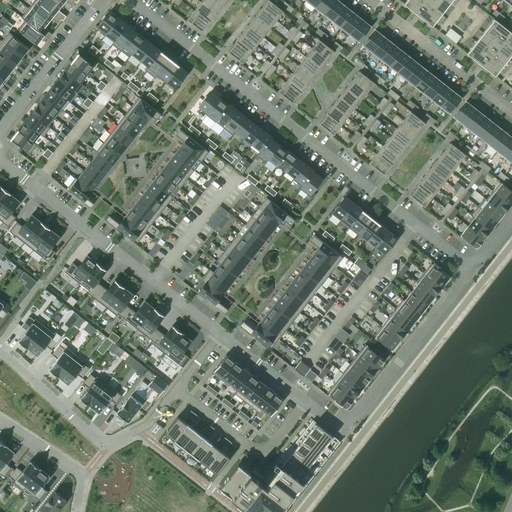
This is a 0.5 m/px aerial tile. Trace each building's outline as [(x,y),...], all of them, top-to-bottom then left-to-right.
[(36,0),(34,0),(28,8),(47,23),(51,19),(57,24),(61,19),(36,0)] [(54,0),(36,0),(61,19),(62,21),(66,16),(58,10),(62,5),(54,0)] [(215,0),(202,0),(201,2),(215,14),(222,5),(215,0)] [(268,0),(261,9),(276,20),(283,11),(268,0)] [(320,0),(315,7),(323,14),(334,0),(320,0)] [(336,0),(334,0),(323,14),(332,20),(344,6),(336,0)] [(406,0),(403,4),(414,12),(415,13),(416,14),(420,17),(421,18),(422,19),(432,27),(453,0),(406,0)] [(201,2),(194,11),(208,22),(215,14),(201,2)] [(344,6),(332,20),(340,27),(352,12),(344,6)] [(21,17),(25,21),(25,20),(47,37),(46,37),(48,39),(52,34),(44,28),(47,23),(28,8),(21,17)] [(261,9),(255,17),(269,29),(276,20),(261,9)] [(102,21),(96,29),(105,36),(119,18),(110,11),(105,17),(104,16),(101,21),(102,21)] [(194,11),(187,20),(195,26),(201,31),(208,23),(209,22),(208,22),(194,11)] [(352,12),(340,27),(349,34),(361,19),(352,12)] [(255,17),(248,26),(263,37),(269,29),(255,17)] [(119,18),(105,36),(113,42),(127,25),(119,18)] [(361,19),(349,34),(358,41),(358,40),(369,27),(370,26),(361,19)] [(511,33),(494,19),(466,54),(476,62),(478,63),(479,64),(483,67),(482,67),(484,68),(485,69),(495,77),(511,55),(511,33)] [(18,29),(17,29),(37,45),(37,44),(41,40),(43,42),(46,37),(47,37),(25,20),(25,21),(18,29)] [(113,42),(112,44),(121,51),(124,47),(123,47),(136,32),(127,25),(113,42)] [(248,26),(241,34),(256,46),(263,37),(248,26)] [(450,28),(445,35),(456,44),(461,37),(450,28)] [(375,30),(363,45),(372,52),(384,37),(375,30)] [(9,32),(2,41),(21,57),(28,48),(9,32)] [(124,47),(121,51),(129,58),(132,54),(144,38),(136,32),(123,47),(124,47)] [(241,34),(235,43),(249,54),(256,46),(241,34)] [(384,37),(372,52),(381,59),(392,44),(384,37)] [(144,38),(132,54),(140,61),(153,45),(144,38)] [(319,39),(312,48),(326,60),(334,51),(319,39)] [(2,41),(0,43),(0,53),(15,65),(21,57),(2,41)] [(234,43),(228,52),(234,56),(234,57),(242,63),(249,54),(235,43),(234,43)] [(392,44),(381,59),(389,65),(401,51),(392,44)] [(153,45),(140,61),(148,67),(149,67),(161,52),(153,45)] [(312,48),(305,57),(320,69),(326,60),(312,48)] [(401,51),(389,65),(397,72),(409,57),(401,51)] [(148,67),(146,71),(155,78),(156,76),(170,59),(161,52),(149,67),(148,67)] [(0,53),(0,67),(8,74),(15,65),(0,53)] [(78,53),(71,62),(86,74),(93,65),(78,53)] [(305,57),(298,65),(313,77),(320,69),(305,57)] [(409,57),(397,72),(406,79),(418,64),(409,57)] [(170,59),(156,76),(164,83),(178,65),(170,59)] [(71,62),(64,71),(80,83),(86,74),(71,62)] [(418,64),(406,79),(414,85),(426,71),(418,64)] [(178,65),(164,83),(173,90),(182,78),(183,79),(187,74),(186,74),(187,72),(178,65)] [(298,65),(292,74),(306,86),(313,77),(298,65)] [(64,71),(58,79),(77,94),(84,85),(80,82),(80,83),(64,71)] [(359,71),(352,80),(367,92),(374,83),(359,71)] [(426,71),(414,85),(423,92),(435,77),(426,71)] [(292,74),(285,82),(300,94),(306,86),(292,74)] [(435,77),(423,92),(431,99),(443,84),(435,77)] [(58,79),(51,88),(66,100),(70,103),(77,94),(58,79)] [(352,80),(346,89),(360,100),(367,92),(352,80)] [(285,82),(278,92),(286,98),(292,103),(299,94),(299,95),(300,94),(285,82)] [(443,84),(431,99),(440,106),(452,91),(443,84)] [(51,88),(44,96),(60,108),(66,100),(51,88)] [(346,89),(339,97),(354,109),(360,100),(346,89)] [(203,101),(199,106),(207,113),(208,113),(220,98),(211,91),(206,97),(205,96),(202,100),(203,101)] [(452,91),(440,106),(449,113),(449,112),(460,98),(461,98),(452,91)] [(44,96),(38,105),(55,118),(62,109),(60,108),(44,96)] [(139,97),(131,107),(148,120),(151,116),(156,120),(161,115),(139,97)] [(339,97),(332,106),(347,117),(354,109),(339,97)] [(207,113),(206,115),(215,122),(229,104),(228,104),(220,98),(208,113),(207,113)] [(466,102),(454,117),(463,124),(475,109),(466,102)] [(229,104),(215,122),(223,128),(237,111),(229,104)] [(38,105),(31,113),(48,127),(48,126),(55,118),(38,105)] [(332,106),(326,114),(340,126),(347,117),(332,106)] [(131,107),(124,116),(141,129),(148,120),(131,107)] [(475,109),(463,124),(472,131),(483,116),(475,109)] [(237,111),(223,128),(232,135),(235,132),(235,131),(246,117),(237,111)] [(410,111),(403,120),(418,132),(425,123),(410,111)] [(31,113),(24,121),(40,134),(39,134),(43,137),(50,128),(48,126),(48,127),(31,113)] [(325,115),(319,123),(325,128),(325,129),(333,135),(340,126),(326,114),(325,115)] [(124,116),(117,125),(134,138),(141,129),(124,116)] [(483,116),(472,131),(480,137),(492,122),(483,116)] [(246,117),(235,131),(244,137),(254,124),(246,117)] [(403,120),(396,129),(411,140),(418,132),(403,120)] [(24,121),(17,130),(33,142),(39,134),(40,134),(24,121)] [(492,122),(480,137),(489,144),(500,129),(492,122)] [(254,124),(243,138),(252,145),(263,131),(254,124)] [(117,125),(110,134),(127,147),(134,138),(117,125)] [(179,129),(175,135),(184,142),(181,146),(197,159),(201,162),(208,152),(179,129)] [(396,129),(389,137),(404,149),(411,140),(396,129)] [(500,129),(489,144),(497,151),(509,136),(500,129)] [(17,130),(10,139),(16,143),(15,144),(20,148),(20,147),(22,148),(30,154),(37,145),(33,142),(17,130)] [(263,131),(252,145),(260,151),(271,137),(263,131)] [(110,134),(103,142),(120,156),(127,147),(110,134)] [(511,138),(509,136),(497,151),(505,157),(511,149),(511,138)] [(260,151),(256,156),(266,163),(269,159),(268,159),(279,145),(271,139),(272,138),(271,137),(260,151)] [(389,137),(383,146),(398,157),(404,149),(389,137)] [(103,142),(96,152),(98,153),(113,165),(120,156),(103,142)] [(450,143),(443,152),(458,164),(465,155),(450,143)] [(279,145),(268,159),(269,159),(277,166),(277,165),(288,151),(288,150),(287,151),(279,145)] [(181,146),(174,155),(190,168),(190,167),(197,159),(181,146)] [(383,146),(376,154),(391,166),(398,157),(383,146)] [(277,165),(277,166),(278,165),(286,171),(297,157),(288,151),(277,165)] [(443,152),(437,161),(451,172),(458,164),(443,152)] [(98,153),(91,162),(106,173),(113,165),(98,153)] [(376,154),(369,163),(377,170),(383,174),(390,166),(391,166),(376,154)] [(174,155),(167,164),(187,179),(194,170),(190,167),(190,168),(174,155)] [(286,171),(294,178),(305,164),(297,157),(286,171)] [(437,161),(430,169),(445,181),(451,172),(437,161)] [(91,162),(84,171),(99,182),(106,173),(91,162)] [(167,164),(160,173),(176,185),(176,186),(179,189),(187,179),(167,164)] [(294,178),(292,179),(301,186),(301,187),(314,171),(305,164),(294,178)] [(430,169),(423,178),(438,189),(445,181),(430,169)] [(77,179),(77,180),(92,191),(99,182),(84,171),(77,179)] [(301,186),(299,189),(308,196),(314,188),(315,189),(318,185),(318,184),(322,179),(314,172),(314,171),(301,187),(301,186)] [(160,173),(153,181),(169,194),(176,186),(176,185),(160,173)] [(75,178),(67,188),(90,205),(94,199),(89,195),(92,191),(77,180),(77,179),(75,178)] [(423,178),(417,186),(431,198),(438,189),(423,178)] [(153,181),(145,190),(166,206),(173,197),(169,194),(153,181)] [(511,191),(501,183),(494,192),(510,205),(511,202),(511,191)] [(416,187),(410,195),(416,200),(424,207),(431,198),(417,186),(416,187)] [(1,187),(0,188),(0,206),(10,194),(1,187)] [(145,190),(138,199),(159,215),(166,206),(145,190)] [(494,192),(488,201),(503,213),(510,205),(494,192)] [(10,194),(0,206),(0,220),(8,227),(16,217),(10,213),(19,201),(15,198),(16,197),(12,193),(11,195),(10,194)] [(340,203),(331,214),(340,221),(354,204),(345,197),(344,198),(343,198),(339,202),(340,203)] [(266,198),(259,207),(279,223),(282,219),(291,226),(295,221),(266,198)] [(138,199),(131,208),(152,224),(159,215),(138,199)] [(488,201),(481,209),(497,222),(503,213),(488,201)] [(354,204),(340,221),(349,228),(362,211),(354,204)] [(219,206),(206,223),(213,229),(214,230),(217,226),(221,221),(225,216),(228,212),(227,212),(219,206)] [(259,207),(252,216),(272,232),(279,223),(259,207)] [(131,208),(124,217),(144,233),(152,224),(131,208)] [(481,209),(474,218),(490,230),(497,222),(481,209)] [(362,211),(349,228),(357,235),(371,217),(362,211)] [(112,214),(108,220),(125,233),(123,235),(132,241),(133,240),(137,243),(144,233),(124,217),(121,221),(112,214)] [(17,222),(9,231),(24,243),(41,222),(40,221),(41,220),(37,216),(35,218),(31,215),(22,226),(17,222)] [(252,216),(244,225),(248,228),(265,241),(272,232),(252,216)] [(371,217),(357,235),(366,241),(367,240),(367,239),(379,224),(371,217)] [(474,218),(468,226),(483,239),(490,230),(474,218)] [(41,222),(24,243),(33,250),(50,229),(41,222)] [(379,224),(367,239),(367,240),(375,246),(376,246),(388,231),(379,224)] [(468,226),(461,235),(476,247),(483,239),(468,226)] [(50,229),(33,250),(48,262),(55,252),(50,248),(59,237),(55,233),(56,232),(52,228),(50,230),(50,229)] [(241,236),(241,237),(258,250),(265,241),(248,228),(241,236)] [(375,246),(374,248),(383,255),(397,238),(388,231),(376,246),(375,246)] [(238,233),(230,243),(250,259),(258,250),(241,237),(241,236),(238,233)] [(314,235),(309,241),(318,248),(315,251),(335,267),(343,258),(314,235)] [(230,243),(223,252),(243,268),(250,259),(230,243)] [(315,251),(308,260),(328,276),(335,267),(315,251)] [(223,252),(216,261),(220,264),(236,277),(243,268),(223,252)] [(72,263),(65,272),(80,284),(96,263),(95,262),(97,261),(92,257),(91,259),(87,255),(78,267),(72,263)] [(358,257),(353,263),(356,266),(361,259),(358,257)] [(361,259),(356,266),(360,268),(365,262),(361,259)] [(308,260),(301,269),(321,285),(328,276),(308,260)] [(96,263),(80,284),(88,291),(87,293),(93,297),(102,286),(96,282),(106,270),(96,263)] [(431,263),(423,273),(441,287),(449,277),(440,270),(441,268),(434,263),(433,263),(432,265),(431,263)] [(213,272),(213,273),(229,286),(236,277),(220,264),(213,272)] [(210,269),(202,279),(206,282),(222,294),(229,286),(213,273),(213,272),(210,269)] [(301,269),(294,278),(314,294),(321,285),(301,269)] [(368,275),(360,269),(351,281),(359,287),(368,275)] [(423,273),(416,282),(418,283),(434,296),(441,287),(423,273)] [(294,278),(287,287),(307,303),(314,294),(294,278)] [(202,279),(195,288),(198,291),(197,293),(206,300),(207,298),(224,311),(228,305),(219,298),(222,294),(206,282),(202,279)] [(102,286),(93,297),(107,308),(124,287),(114,280),(107,290),(102,286)] [(418,283),(411,292),(427,305),(434,296),(418,283)] [(124,287),(107,308),(116,316),(118,314),(123,318),(130,309),(125,305),(133,295),(129,292),(130,290),(126,287),(124,288),(124,287)] [(287,287),(280,296),(300,312),(307,303),(287,287)] [(404,300),(404,301),(420,314),(427,305),(411,292),(404,300)] [(280,296),(273,305),(293,321),(300,312),(280,296)] [(0,314),(3,317),(10,307),(0,299),(0,314)] [(402,299),(395,308),(413,323),(420,314),(404,301),(404,300),(402,299)] [(130,309),(123,318),(137,329),(154,308),(153,308),(154,306),(150,303),(149,304),(145,301),(136,313),(130,309)] [(273,305),(266,314),(286,330),(293,321),(273,305)] [(154,308),(137,329),(152,340),(152,341),(159,331),(154,327),(163,316),(154,308)] [(395,308),(388,317),(406,332),(413,323),(395,308)] [(266,314),(259,323),(279,339),(286,330),(266,314)] [(26,330),(18,341),(27,348),(45,327),(35,319),(34,321),(28,317),(21,326),(26,330)] [(388,317),(381,326),(399,341),(406,332),(388,317)] [(247,320),(242,326),(268,346),(271,348),(279,339),(259,323),(256,327),(247,320)] [(152,340),(150,342),(165,354),(181,333),(172,326),(164,335),(159,331),(152,341),(152,340)] [(381,326),(373,336),(392,350),(399,341),(381,326)] [(45,327),(27,348),(37,356),(46,346),(51,350),(58,340),(53,336),(55,334),(45,327)] [(334,351),(335,352),(339,347),(349,334),(341,328),(327,346),(334,351)] [(165,354),(161,359),(175,370),(179,365),(180,366),(187,356),(182,352),(191,340),(187,337),(188,336),(184,332),(182,334),(181,333),(165,354)] [(57,359),(49,369),(58,377),(73,359),(76,355),(66,347),(61,343),(52,355),(57,359)] [(365,344),(357,354),(376,369),(384,359),(381,357),(382,355),(376,349),(374,351),(365,344)] [(226,354),(212,373),(220,379),(235,361),(226,354)] [(357,354),(350,363),(369,379),(376,369),(357,354)] [(73,359),(58,377),(68,385),(77,374),(82,378),(89,369),(83,364),(82,366),(73,359)] [(235,361),(220,379),(229,386),(230,384),(243,367),(235,361)] [(350,363),(342,373),(362,388),(369,379),(350,363)] [(243,367),(230,384),(237,390),(238,390),(251,374),(243,367)] [(342,373),(335,382),(354,398),(362,388),(342,373)] [(88,387),(79,398),(89,406),(107,384),(97,376),(95,378),(90,374),(83,384),(88,387)] [(237,390),(234,393),(243,400),(259,380),(251,374),(238,390),(237,390)] [(120,409),(117,413),(118,415),(117,416),(125,423),(126,421),(128,422),(145,400),(153,389),(152,388),(142,380),(134,391),(126,401),(120,409)] [(259,380),(243,400),(251,407),(267,386),(259,380)] [(335,382),(327,392),(336,399),(335,401),(341,407),(343,405),(346,408),(354,398),(335,382)] [(107,384),(89,406),(99,414),(107,403),(112,407),(121,396),(107,384)] [(267,386),(251,407),(259,413),(261,411),(260,411),(275,393),(267,386)] [(275,393),(260,411),(261,411),(268,417),(269,418),(283,400),(283,399),(275,393)] [(177,416),(164,432),(165,433),(173,439),(174,440),(186,423),(178,416),(177,416)] [(220,487),(219,487),(232,497),(244,507),(250,511),(284,511),(340,442),(333,436),(332,435),(317,423),(312,420),(310,418),(288,445),(275,462),(273,465),(276,468),(266,480),(253,470),(241,460),(237,465),(220,487)] [(173,439),(171,441),(181,448),(195,430),(186,423),(174,440),(173,439)] [(195,430),(181,448),(189,455),(203,437),(195,430)] [(203,437),(189,455),(198,462),(199,460),(212,443),(203,437)] [(212,443),(199,460),(207,466),(220,450),(212,443)] [(5,445),(0,451),(0,474),(4,477),(11,468),(6,464),(14,453),(5,445)] [(220,450),(207,466),(216,473),(216,474),(229,457),(220,450)] [(17,467),(9,477),(14,481),(13,483),(23,491),(24,489),(40,469),(30,461),(22,471),(17,467)] [(40,469),(24,489),(39,500),(46,491),(41,487),(50,476),(40,469)] [(54,492),(38,511),(56,511),(66,501),(63,499),(64,498),(57,493),(57,494),(54,492)]
